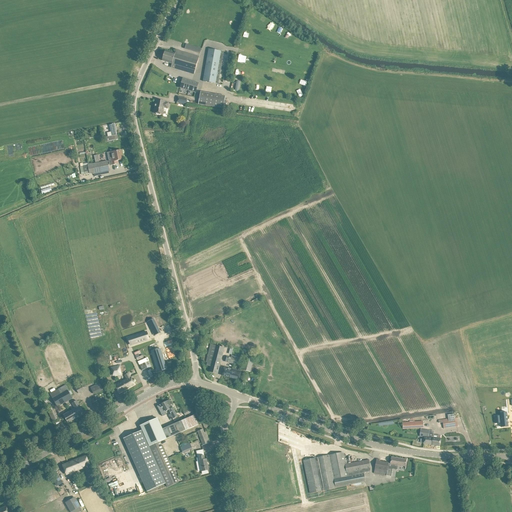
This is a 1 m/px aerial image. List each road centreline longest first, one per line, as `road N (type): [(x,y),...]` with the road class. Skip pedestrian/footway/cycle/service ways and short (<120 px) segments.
road 1 (unclassified): [(195,382),(133,112),(140,76),(176,0)]
road 2 (tertiary): [(237,395),(378,445),(511,456)]
road 3 (tertiary): [(0,479),(156,388),(195,382)]
